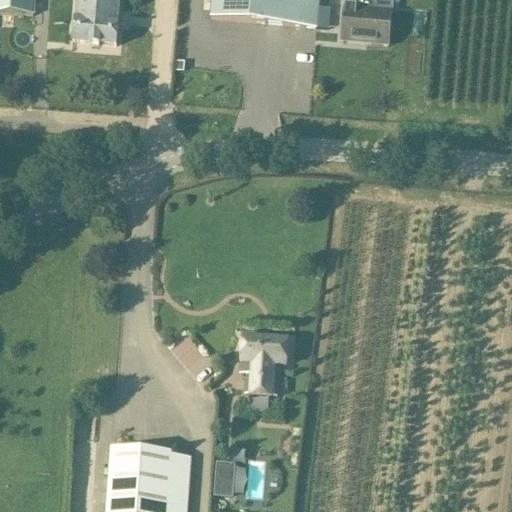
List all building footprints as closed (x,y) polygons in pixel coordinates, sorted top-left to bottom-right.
[(0,0),(0,16),(35,17),(34,0),(0,0)] [(119,0),(78,0),(76,21),(75,21),(73,45),(117,48),(119,25),(117,25),(119,0)] [(212,0),(211,21),(316,31),(319,0),(318,0),(212,0)] [(345,0),(345,8),(342,44),(389,48),(392,13),(369,11),(369,0),(345,0)] [(278,399),(280,367),(287,368),(289,342),(243,339),(241,365),(240,377),(248,377),(246,397),(278,399)] [(230,414),(215,413),(214,432),(228,433),(230,414)] [(187,511),(191,460),(172,458),(172,455),(112,451),(107,511),(187,511)]
